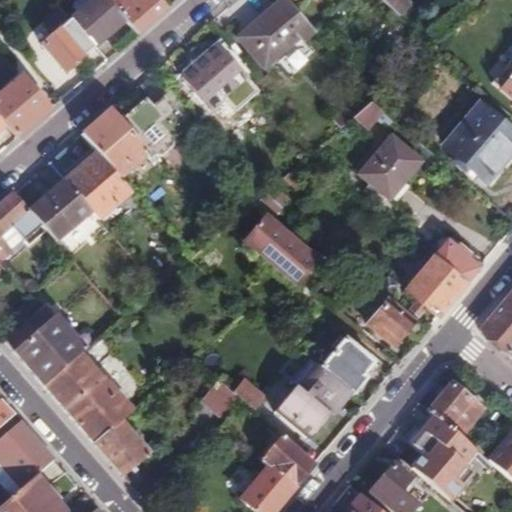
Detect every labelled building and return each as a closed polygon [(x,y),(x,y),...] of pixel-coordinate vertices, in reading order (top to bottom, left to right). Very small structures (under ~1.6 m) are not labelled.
[(94,0),(71,20),(95,47),(125,21),(107,0),(94,0)] [(107,0),(125,21),(137,34),(163,11),(153,0),(107,0)] [(313,31),(285,0),(283,0),(236,39),(262,70),(298,38),(302,42),(313,31)] [(406,0),(379,0),(399,17),(410,4),(406,0)] [(66,72),(95,47),(71,20),(42,44),(66,72)] [(341,38),(331,48),(344,61),(354,52),(341,38)] [(173,89),(187,104),(197,96),(210,110),(244,80),(218,49),(173,89)] [(361,50),(356,56),(366,68),(372,63),(361,50)] [(366,68),(356,56),(347,63),(357,75),(366,68)] [(511,61),(494,83),(511,99),(511,61)] [(0,118),(6,126),(17,138),(49,110),(21,79),(0,98),(0,118)] [(108,112),(81,135),(99,155),(132,194),(140,186),(130,173),(145,158),(149,162),(154,157),(161,157),(173,148),(173,140),(189,126),(163,97),(152,106),(146,99),(124,118),(127,122),(122,127),(118,123),(108,112)] [(383,112),(372,103),(354,119),(364,129),(383,112)] [(511,131),(481,107),(446,149),(487,184),(511,154),(511,131)] [(124,118),(118,123),(122,127),(127,122),(124,118)] [(391,137),(359,175),(390,200),(421,162),(391,137)] [(132,194),(99,155),(66,184),(92,215),(99,223),(132,194)] [(295,170),(285,178),(292,187),(302,178),(295,170)] [(240,191),(254,206),(266,195),(253,179),(240,191)] [(29,216),(45,234),(56,247),(92,215),(66,184),(29,216)] [(29,216),(12,196),(0,206),(0,265),(7,259),(0,251),(0,237),(11,229),(25,243),(30,240),(33,243),(45,234),(29,216)] [(321,263),(267,218),(245,242),(300,288),(321,263)] [(447,246),(436,259),(466,284),(486,260),(463,243),(455,252),(447,246)] [(466,284),(436,259),(408,292),(418,300),(427,308),(439,318),(466,284)] [(389,277),(379,289),(389,298),(399,286),(389,277)] [(511,292),(479,332),(511,359),(511,292)] [(418,300),(407,312),(417,321),(427,308),(418,300)] [(418,343),(429,330),(417,321),(407,312),(395,302),(392,306),(388,302),(368,327),(393,347),(406,332),(418,343)] [(5,344),(45,389),(84,355),(56,323),(37,337),(26,326),(5,344)] [(319,369),(328,377),(347,393),(351,397),(366,379),(360,375),(369,361),(344,339),(319,369)] [(45,389),(97,448),(125,424),(134,415),(96,372),(114,355),(101,340),(84,355),(45,389)] [(347,393),(328,377),(313,394),(301,385),(276,414),(307,441),(347,393)] [(202,403),(227,423),(243,404),(234,396),(219,384),(202,403)] [(234,396),(243,404),(253,412),(263,400),(244,384),(234,396)] [(449,386),(426,415),(430,418),(455,439),(479,410),(449,386)] [(0,434),(18,419),(5,404),(0,408),(0,434)] [(420,455),(408,469),(444,499),(467,471),(457,464),(469,450),(455,439),(430,418),(408,445),(420,455)] [(125,424),(97,448),(125,481),(153,457),(125,424)] [(36,480),(56,462),(23,425),(0,445),(0,464),(23,491),(36,480)] [(511,441),(508,437),(485,464),(511,485),(511,441)] [(253,511),(274,511),(314,466),(282,438),(261,465),(268,469),(242,502),(253,511)] [(0,464),(0,485),(12,500),(23,491),(0,464)] [(393,468),(369,497),(387,511),(407,511),(412,507),(397,494),(408,480),(393,468)] [(23,491),(12,500),(0,510),(0,511),(63,511),(60,507),(65,503),(51,487),(45,491),(36,480),(23,491)] [(344,511),(375,511),(357,497),(344,511)]
